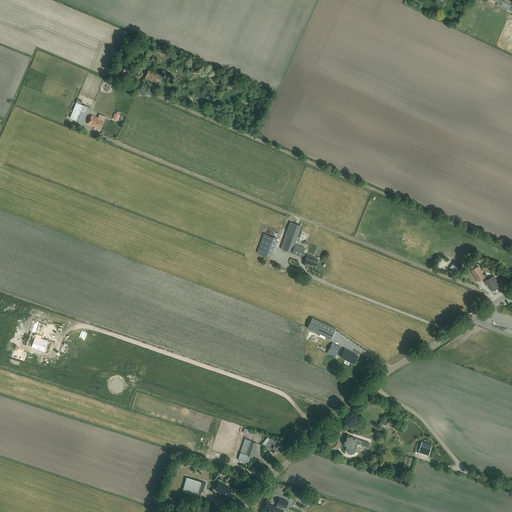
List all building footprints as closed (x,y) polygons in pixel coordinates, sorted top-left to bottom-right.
[(507,0),(502,0),(499,7),(507,11),(511,2),(507,0)] [(135,57),(128,55),(125,62),(132,65),(135,57)] [(130,65),(124,63),(117,78),(126,82),(129,76),(126,74),(130,65)] [(160,75),(149,71),(146,78),(156,83),(160,75)] [(89,108),(77,103),(70,118),(81,123),(86,109),(88,110),(89,108)] [(104,120),(92,115),(88,124),(100,129),(104,120)] [(301,226),(290,222),(281,249),(292,253),(292,254),(302,257),(305,248),(295,244),(301,226)] [(277,239),(268,235),(261,254),(270,258),(277,239)] [(304,263),(311,265),(312,265),(316,267),(318,259),(314,258),(314,257),(307,254),(304,263)] [(483,275),(477,266),(471,271),(478,282),(484,277),(486,280),(484,282),(488,287),(489,286),(492,291),(500,286),(494,276),(489,279),(486,274),(483,275)] [(312,318),(307,328),(331,339),(336,329),(312,318)] [(35,321),(31,332),(37,334),(35,338),(34,338),(31,346),(45,351),(48,343),(39,339),(41,336),(42,336),(43,332),(36,330),(39,322),(35,321)] [(340,347),(332,343),(327,353),(335,357),(340,347)] [(14,353),(13,358),(26,361),(27,357),(25,356),(26,350),(17,348),(15,353),(14,353)] [(358,356),(345,349),(341,357),(354,364),(358,356)] [(356,438),(347,435),(345,440),(344,445),(347,446),(346,449),(346,451),(347,452),(348,454),(350,454),(352,454),(354,453),(355,452),(358,444),(360,445),(362,441),(356,439),(356,438)] [(278,444),(271,438),(265,446),(273,452),(273,453),(274,454),(275,453),(276,454),(281,447),(277,445),(278,444)] [(257,444),(244,440),(238,460),(249,463),(251,457),(253,457),(257,444)] [(415,459),(406,456),(404,462),(405,462),(404,464),(412,467),(415,459)] [(198,470),(208,472),(210,466),(200,464),(198,470)] [(187,478),(182,495),(198,500),(199,496),(201,496),(202,492),(203,492),(206,484),(187,478)] [(226,485),(219,482),(215,490),(220,492),(219,494),(228,498),(231,490),(226,487),(226,485)] [(288,502),(279,498),(277,504),(278,505),(277,508),(270,505),(267,511),(283,511),(284,511),(281,510),(282,507),(286,508),(288,502)]
